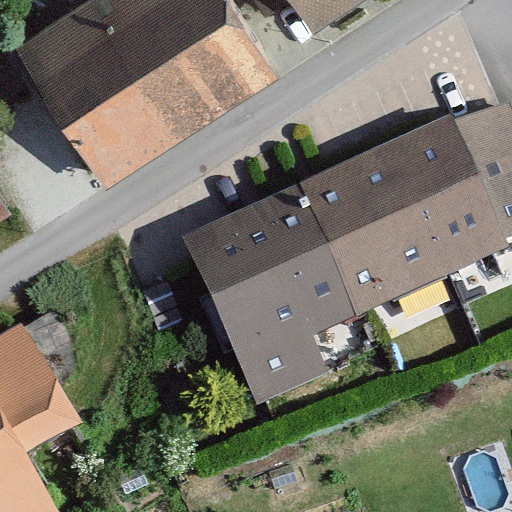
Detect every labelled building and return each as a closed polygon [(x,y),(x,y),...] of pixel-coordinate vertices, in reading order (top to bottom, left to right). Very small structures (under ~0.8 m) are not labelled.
[(250,0),(110,0),(37,43),(118,178),(295,74),(250,0)] [(321,0),(336,24),(375,0),(321,0)] [(511,99),(204,229),(282,413),(357,382),(341,343),(511,271),(511,99)] [(0,161),(0,226),(26,214),(0,161)] [(28,336),(0,352),(0,511),(85,511),(48,447),(85,424),(28,336)] [(511,440),(479,445),(489,507),(511,503),(511,440)]
